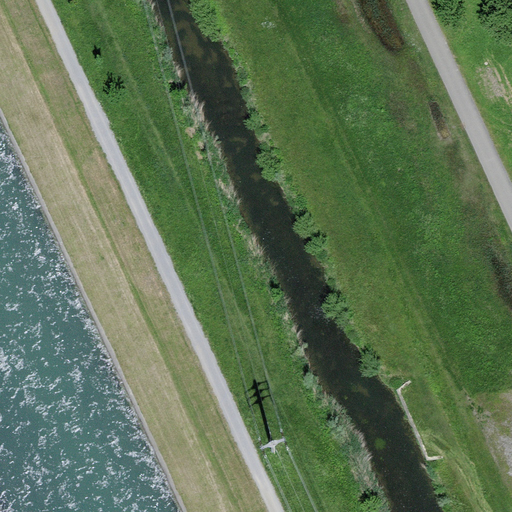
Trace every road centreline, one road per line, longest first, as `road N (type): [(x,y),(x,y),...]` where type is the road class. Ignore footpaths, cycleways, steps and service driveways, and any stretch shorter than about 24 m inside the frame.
road 1 (track): [(34,0),(271,511)]
road 2 (track): [(511,209),(417,0)]
